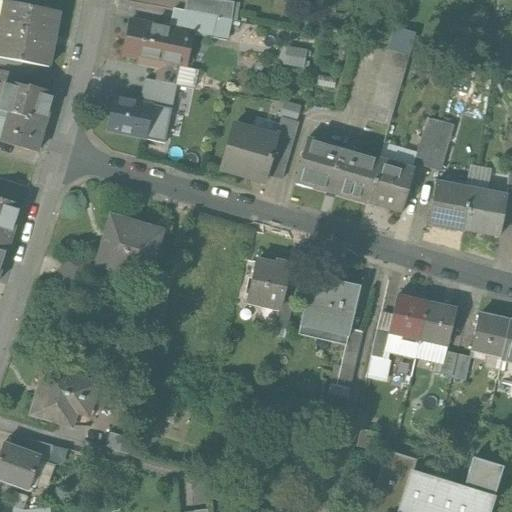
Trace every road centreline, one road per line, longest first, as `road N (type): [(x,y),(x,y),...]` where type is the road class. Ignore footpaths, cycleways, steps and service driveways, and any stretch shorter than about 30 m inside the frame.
road 1 (residential): [(511,289),(64,158)]
road 2 (residential): [(0,349),(64,158)]
road 3 (residential): [(64,158),(96,0)]
